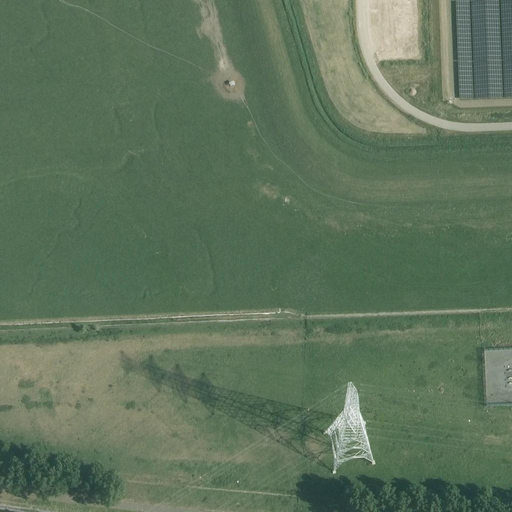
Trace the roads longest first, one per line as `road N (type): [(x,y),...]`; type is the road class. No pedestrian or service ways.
road 1 (track): [(511,126),(447,125),(399,103),(369,62),(359,0)]
road 2 (unclassified): [(186,511),(0,488)]
